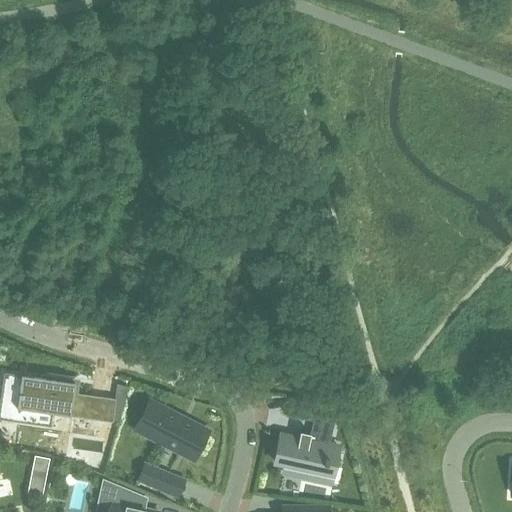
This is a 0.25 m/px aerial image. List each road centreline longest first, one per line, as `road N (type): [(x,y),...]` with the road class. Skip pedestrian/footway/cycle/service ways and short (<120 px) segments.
road 1 (residential): [(0,316),(227,389),(247,426),(227,511)]
road 2 (residential): [(511,422),(476,427),(462,441),(453,479),(462,511)]
road 3 (residential): [(411,511),(380,393)]
